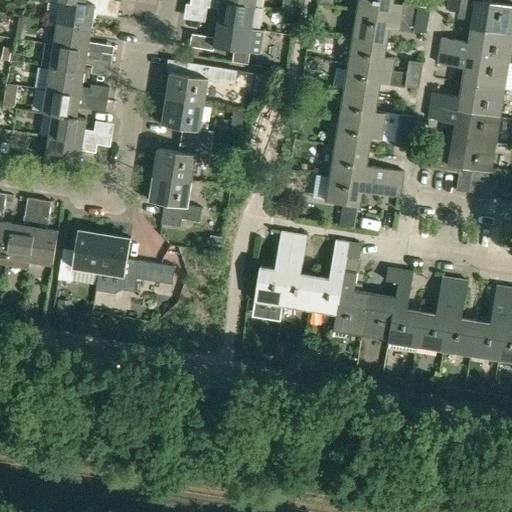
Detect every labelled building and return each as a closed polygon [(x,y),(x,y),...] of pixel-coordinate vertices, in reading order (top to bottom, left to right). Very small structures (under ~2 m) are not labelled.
[(50,0),(59,2),(99,8),(100,0),(50,0)] [(120,2),(104,0),(100,0),(99,8),(59,2),(56,24),(91,29),(93,16),(117,20),(120,2)] [(250,30),(254,6),(212,0),(190,0),(189,6),(219,11),(217,24),(250,30)] [(357,0),(356,8),(428,19),(430,7),(392,0),(357,0)] [(446,0),(445,8),(458,10),(459,0),(446,0)] [(471,19),(470,28),(511,34),(511,32),(511,5),(480,0),(459,0),(458,10),(472,13),(471,19)] [(426,32),(428,19),(356,8),(351,35),(386,41),(388,26),(426,32)] [(296,12),(289,11),(284,10),(282,23),(294,25),(296,12)] [(88,44),(91,29),(56,24),(52,47),(102,55),(104,46),(88,44)] [(262,32),(250,30),(217,24),(214,38),(191,34),(189,47),(213,51),(213,47),(234,50),(232,62),(248,65),(250,53),(258,54),(262,32)] [(511,34),(470,28),(468,42),(440,37),(438,51),(466,55),(507,62),(511,62),(511,34)] [(386,41),(351,35),(347,63),(391,71),(393,57),(384,55),(386,41)] [(49,68),(84,74),(86,61),(112,65),(113,56),(102,55),(52,47),(44,45),(41,67),(49,68)] [(464,67),(461,82),(503,89),(507,62),(466,55),(438,51),(436,63),(464,67)] [(406,73),(418,75),(421,61),(408,59),(406,73)] [(347,63),(343,90),(377,96),(380,81),(417,87),(418,75),(406,73),(391,71),(347,63)] [(207,80),(222,82),(234,84),(236,71),(193,64),(191,76),(170,73),(166,99),(203,105),(207,80)] [(81,89),(84,74),(49,68),(45,91),(107,102),(109,89),(91,87),(90,90),(81,89)] [(445,94),(443,107),(457,109),(499,116),(503,89),(461,82),(459,96),(445,94)] [(343,90),(338,118),(411,130),(413,116),(375,110),(377,96),(343,90)] [(41,114),(51,115),(76,120),(78,109),(105,114),(107,102),(45,91),(41,114)] [(445,94),(432,92),(430,105),(443,107),(445,94)] [(199,130),(203,105),(166,99),(162,125),(182,129),(180,140),(211,145),(213,132),(199,130)] [(4,100),(3,108),(15,109),(16,101),(4,100)] [(457,109),(443,107),(430,105),(428,117),(440,119),(440,121),(456,123),(454,136),(453,136),(453,137),(494,143),(499,116),(457,109)] [(85,121),(76,120),(51,115),(48,138),(96,146),(109,148),(111,140),(83,135),(85,121)] [(371,135),(409,141),(411,130),(338,118),(334,144),(369,149),(371,135)] [(432,162),(431,168),(458,173),(459,166),(472,168),(484,170),(490,171),(494,143),(453,137),(454,137),(452,144),(451,150),(447,150),(448,148),(446,148),(446,149),(445,148),(437,147),(436,149),(434,162),(432,162)] [(96,146),(48,138),(44,160),(78,166),(80,152),(95,155),(96,146)] [(209,163),(211,145),(180,140),(178,152),(158,149),(154,175),(191,181),(194,160),(209,163)] [(334,144),(329,172),(402,184),(404,171),(366,164),(369,149),(334,144)] [(423,147),(421,160),(432,162),(434,162),(436,149),(423,147)] [(472,168),(459,166),(458,173),(456,190),(467,192),(472,168)] [(480,194),(484,170),(472,168),(467,192),(480,194)] [(495,172),(490,171),(484,170),(480,194),(491,195),(495,172)] [(315,175),(311,198),(343,203),(358,206),(360,206),(362,191),(400,196),(402,184),(329,172),(329,177),(315,175)] [(495,172),(491,195),(504,197),(507,174),(495,172)] [(187,206),(191,181),(154,175),(150,201),(165,204),(162,224),(181,227),(182,219),(199,222),(202,209),(187,206)] [(6,259),(12,225),(0,223),(0,213),(3,214),(6,196),(0,194),(0,263),(5,265),(6,259)] [(27,268),(28,263),(39,201),(27,199),(24,217),(28,218),(26,227),(12,225),(6,259),(5,265),(27,268)] [(39,201),(28,263),(52,267),(58,232),(43,230),(44,221),(48,221),(51,203),(39,201)] [(73,269),(98,273),(104,235),(78,230),(74,252),(62,250),(57,281),(71,283),(73,269)] [(253,300),(280,304),(293,232),(279,230),(273,268),(259,265),(253,300)] [(280,304),(308,308),(314,274),(299,272),(305,234),(293,232),(280,304)] [(130,239),(104,235),(98,273),(95,292),(114,295),(120,291),(134,293),(136,279),(172,285),(175,268),(127,259),(130,239)] [(209,245),(222,247),(224,238),(211,236),(209,245)] [(308,308),(336,313),(341,288),(344,269),(349,241),(334,238),(328,276),(314,274),(308,308)] [(344,337),(346,332),(362,335),(369,291),(359,290),(361,282),(354,281),(360,242),(349,241),(344,269),(341,288),(336,313),(333,335),(344,337)] [(386,280),(399,282),(401,269),(388,267),(386,280)] [(415,351),(416,345),(421,311),(407,308),(413,271),(401,269),(399,282),(397,295),(389,339),(388,347),(415,351)] [(416,345),(443,349),(454,278),(441,276),(435,313),(421,311),(416,345)] [(443,349),(471,354),(476,319),(461,317),(467,280),(454,278),(443,349)] [(471,354),(498,358),(509,287),(496,285),(491,321),(476,319),(471,354)] [(511,287),(509,287),(498,358),(511,359),(511,287)] [(362,335),(389,339),(397,295),(369,291),(362,335)] [(430,379),(430,385),(437,386),(439,378),(434,377),(430,379)]
